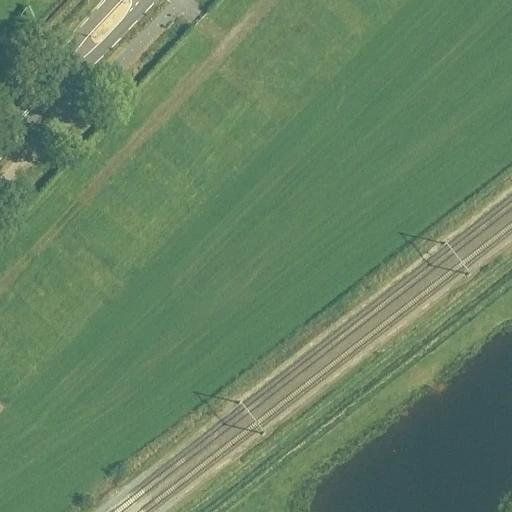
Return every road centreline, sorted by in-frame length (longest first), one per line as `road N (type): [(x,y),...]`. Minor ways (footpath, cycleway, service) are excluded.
road 1 (secondary): [(32,106),(150,0)]
road 2 (secondary): [(113,0),(32,106)]
